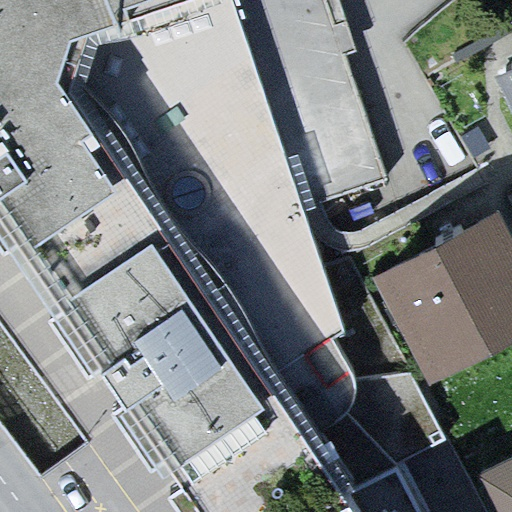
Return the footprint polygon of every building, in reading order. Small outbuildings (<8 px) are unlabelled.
[(233,0),(186,0),(0,91),(0,205),(70,316),(297,176),(233,0)] [(0,0),(0,91),(186,0),(0,0)] [(511,71),(503,76),(511,93),(511,71)] [(70,316),(211,511),(288,511),(399,458),(297,176),(70,316)] [(383,278),(437,380),(511,340),(511,232),(503,215),(383,278)] [(427,511),(399,458),(288,511),(427,511)] [(511,511),(511,464),(483,478),(500,511),(511,511)]
